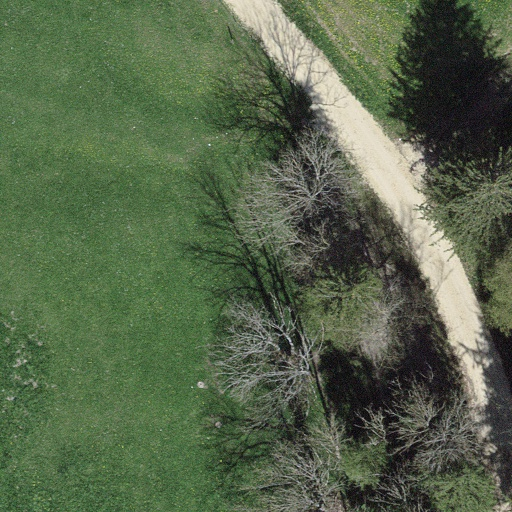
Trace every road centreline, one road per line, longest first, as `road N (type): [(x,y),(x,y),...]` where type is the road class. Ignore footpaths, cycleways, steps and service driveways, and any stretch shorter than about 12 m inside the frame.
road 1 (track): [(250,0),(408,196),(475,349),(511,491)]
road 2 (track): [(400,185),(480,118),(511,78)]
